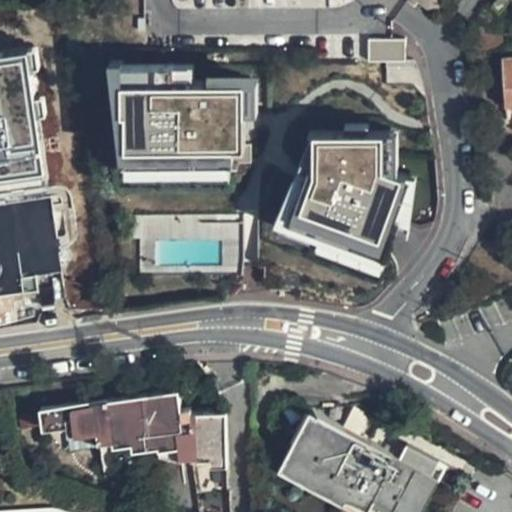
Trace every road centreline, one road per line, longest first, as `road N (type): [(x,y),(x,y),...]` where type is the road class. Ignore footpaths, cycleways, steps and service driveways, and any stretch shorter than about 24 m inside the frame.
road 1 (tertiary): [(0,354),(201,325),(299,330),(361,350)]
road 2 (residential): [(361,350),(419,295),(457,237),(463,179),(445,55)]
road 3 (tertiary): [(361,350),(511,431)]
